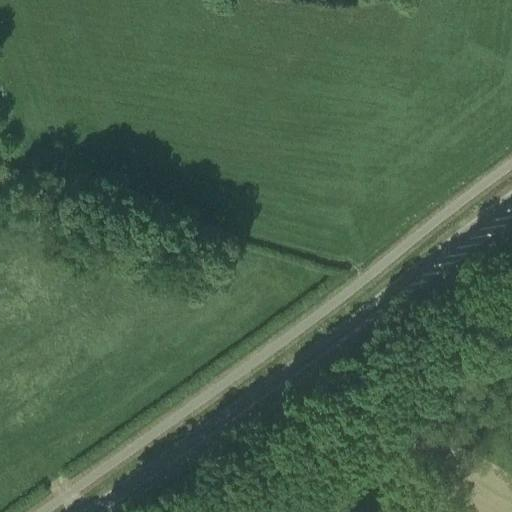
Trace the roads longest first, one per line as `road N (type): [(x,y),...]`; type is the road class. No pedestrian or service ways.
road 1 (secondary): [(101,511),(511,214)]
road 2 (unclassified): [(193,511),(511,283)]
